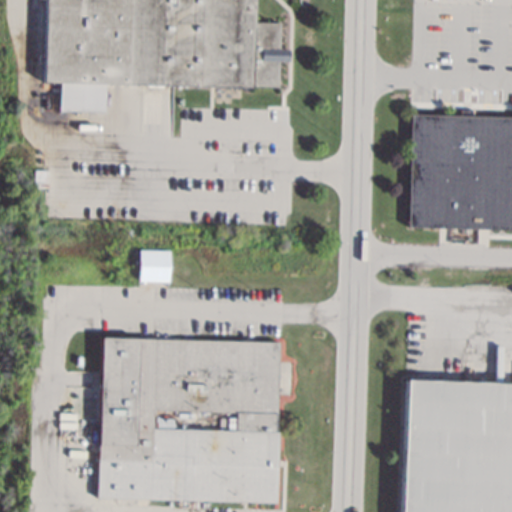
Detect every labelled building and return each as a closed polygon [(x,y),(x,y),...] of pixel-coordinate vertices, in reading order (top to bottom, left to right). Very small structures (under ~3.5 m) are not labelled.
[(251,0),(251,21),(278,22),(277,88),(101,84),(101,111),(58,110),(59,82),(43,82),(44,0),(251,0)] [(511,116),(511,228),(406,226),(409,114),(511,116)] [(167,282),(136,281),(137,249),(168,249),(167,282)] [(276,342),(272,501),(94,497),(99,337),(276,342)] [(511,382),(511,511),(398,511),(403,379),(511,382)]
